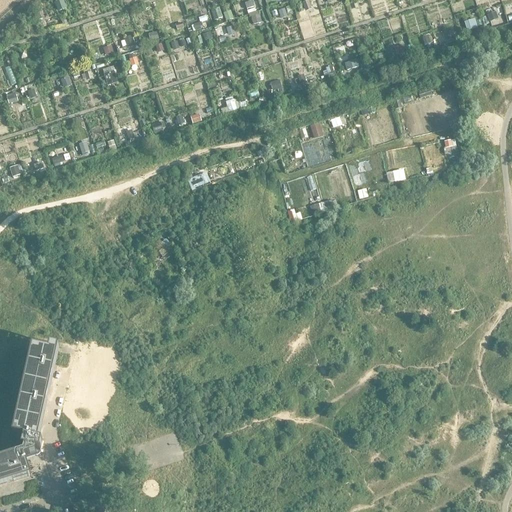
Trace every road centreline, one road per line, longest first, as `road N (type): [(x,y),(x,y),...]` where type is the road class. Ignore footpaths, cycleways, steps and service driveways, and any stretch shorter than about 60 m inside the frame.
road 1 (track): [(0,230),(20,213),(120,188),(252,139)]
road 2 (unknown): [(511,302),(483,340),(479,373),(495,442),(477,511)]
road 3 (track): [(252,139),(270,149),(288,178),(441,133)]
road 4 (residential): [(24,511),(53,496),(59,480),(48,441),(53,396)]
